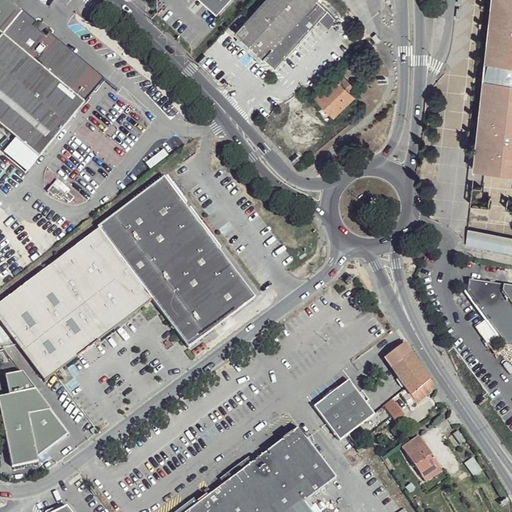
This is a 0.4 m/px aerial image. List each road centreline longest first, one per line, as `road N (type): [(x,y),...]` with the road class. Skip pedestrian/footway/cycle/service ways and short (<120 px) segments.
road 1 (unclassified): [(20,492),(85,458),(335,266),(350,242)]
road 2 (secondary): [(333,198),(281,173),(111,0)]
road 3 (secondary): [(511,475),(406,314),(385,245)]
road 4 (secondary): [(406,191),(418,0)]
road 5 (secondary): [(403,0),(399,127),(370,169)]
